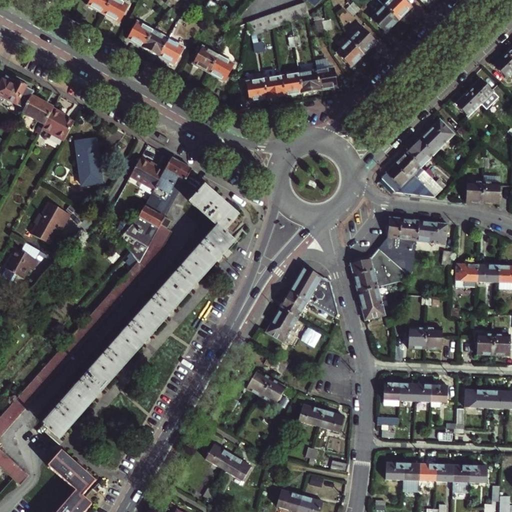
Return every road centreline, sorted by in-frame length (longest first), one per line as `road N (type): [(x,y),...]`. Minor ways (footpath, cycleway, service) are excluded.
road 1 (primary): [(279,193),(238,304),(117,511)]
road 2 (primary): [(131,511),(253,296),(283,258)]
road 3 (primary): [(41,53),(277,189)]
road 4 (primary): [(292,145),(259,147),(225,135),(49,38)]
road 5 (primary): [(352,180),(511,19)]
road 6 (primary): [(463,0),(348,112),(310,138)]
road 7 (residential): [(511,226),(383,201),(351,183)]
road 8 (residential): [(511,450),(363,444)]
road 9 (residential): [(511,370),(363,365)]
